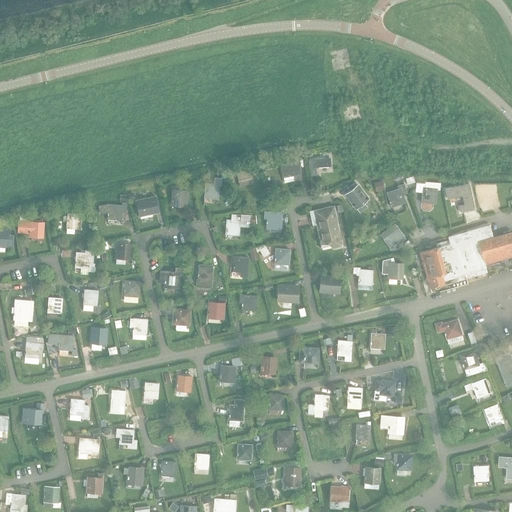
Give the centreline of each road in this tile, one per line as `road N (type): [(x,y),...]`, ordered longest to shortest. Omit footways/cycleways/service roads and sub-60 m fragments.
road 1 (tertiary): [(0,87),(202,36),(320,24),(373,32)]
road 2 (residential): [(347,464),(311,464),(300,388),(420,359)]
road 3 (residential): [(167,357),(141,241),(203,226),(214,250)]
road 4 (residential): [(141,429),(150,457),(217,440),(196,351)]
road 5 (tertiary): [(511,115),(465,73),(373,32)]
road 6 (residential): [(330,198),(292,205),(316,324)]
road 7 (residential): [(7,487),(65,464),(47,384)]
road 8 (residential): [(167,357),(47,384)]
road 9 (residential): [(316,324),(196,351)]
